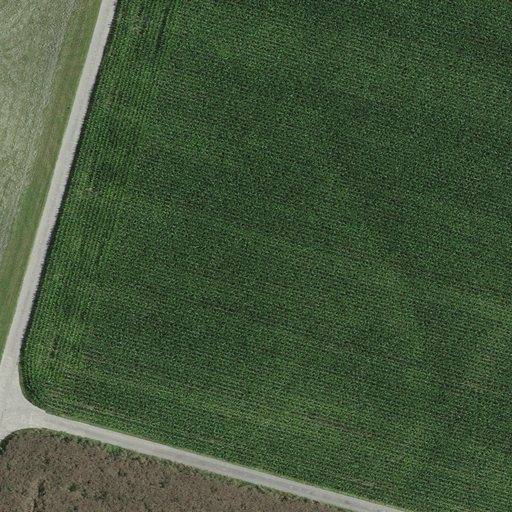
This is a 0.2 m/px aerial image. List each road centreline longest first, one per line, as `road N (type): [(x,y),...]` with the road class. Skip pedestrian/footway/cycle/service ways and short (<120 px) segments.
road 1 (unclassified): [(113,0),(0,404)]
road 2 (unclassified): [(0,408),(371,511)]
